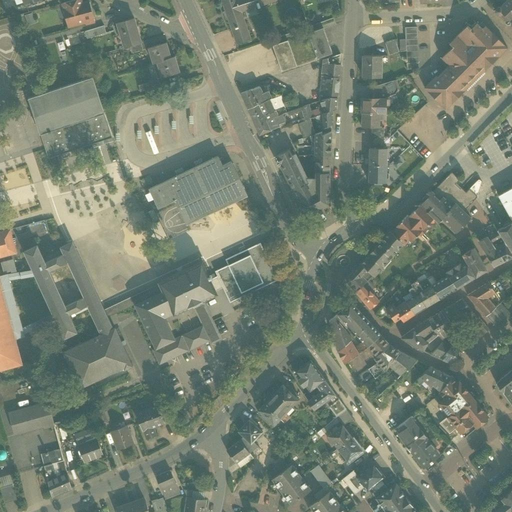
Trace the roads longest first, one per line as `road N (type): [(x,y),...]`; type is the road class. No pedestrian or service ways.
road 1 (tertiary): [(309,333),(441,511)]
road 2 (residential): [(359,226),(342,174),(352,20)]
road 3 (residential): [(493,185),(470,234),(413,267),(371,314)]
road 4 (residential): [(209,428),(160,463),(56,511)]
road 5 (tertiary): [(319,257),(290,232),(243,134)]
road 6 (residential): [(0,196),(137,171)]
road 7 (residential): [(309,333),(209,428)]
road 8 (residential): [(484,0),(456,14),(352,20)]
road 9 (tertiary): [(451,150),(390,212),(359,226)]
